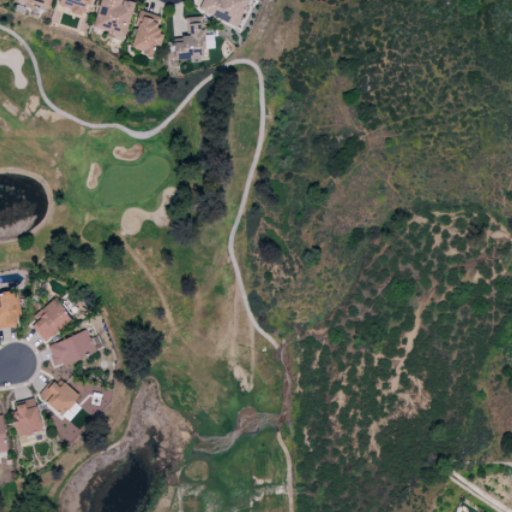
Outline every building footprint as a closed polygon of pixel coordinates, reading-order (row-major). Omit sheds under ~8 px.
[(20,0),(47,9),(49,0),(20,0)] [(57,0),(56,5),(69,8),(68,12),(85,17),(90,0),(57,0)] [(99,0),(92,30),(124,38),(133,2),(124,0),(99,0)] [(201,0),(198,11),(238,26),(247,0),(201,0)] [(151,55),(154,44),(159,45),(162,32),(152,29),(156,15),(139,10),(129,49),(151,55)] [(173,61),(204,60),(202,29),(201,29),(200,16),(185,17),(186,37),(172,37),(173,61)] [(14,317),(20,316),(16,291),(0,293),(0,328),(15,327),(14,317)] [(30,325),(43,341),(70,321),(53,299),(32,315),(36,321),(30,325)] [(46,346),(55,368),(102,349),(96,335),(89,339),(85,330),(46,346)] [(61,416),(78,396),(62,382),(58,387),(50,380),(36,395),(61,416)] [(16,438),(41,432),(34,401),(8,407),(16,438)]
